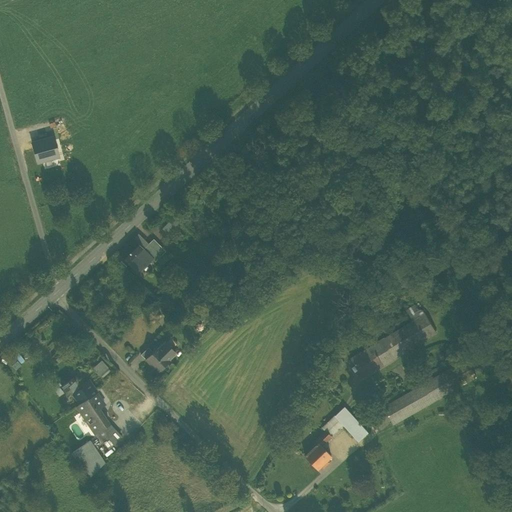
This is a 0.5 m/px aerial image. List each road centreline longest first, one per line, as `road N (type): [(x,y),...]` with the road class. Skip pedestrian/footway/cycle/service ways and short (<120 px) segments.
road 1 (secondary): [(376,0),(54,294)]
road 2 (residential): [(54,294),(274,511)]
road 3 (unclassified): [(0,84),(54,294)]
